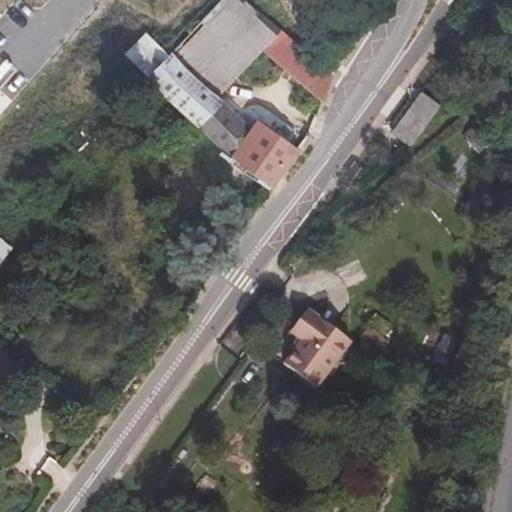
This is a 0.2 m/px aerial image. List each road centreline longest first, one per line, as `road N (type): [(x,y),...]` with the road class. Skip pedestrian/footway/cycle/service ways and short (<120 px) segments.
road 1 (tertiary): [(191,344),(214,328),(315,198),(455,0)]
road 2 (tertiary): [(417,0),(390,53),(198,316),(191,344)]
road 3 (tertiary): [(191,344),(67,511)]
